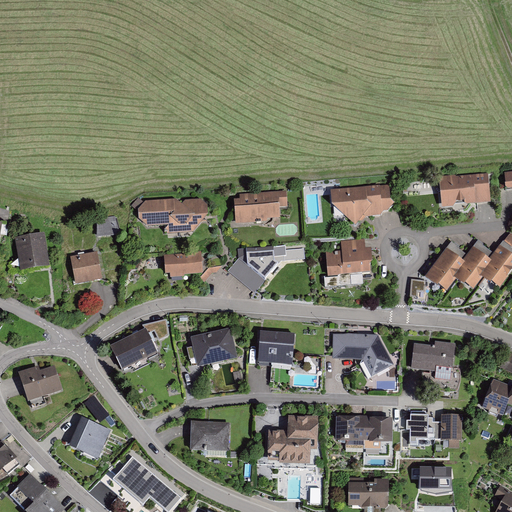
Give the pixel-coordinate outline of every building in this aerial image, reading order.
[(511,172),(502,173),(503,190),(509,190),(511,192),(511,172)] [(485,174),(436,178),(439,209),(488,205),(485,174)] [(388,187),(329,191),(329,207),(349,224),(366,222),(367,218),(378,218),(389,206),(388,187)] [(286,192),(231,195),(233,221),(278,218),(277,209),(287,209),(286,192)] [(198,201),(143,202),(135,213),(135,221),(145,228),(164,227),(170,235),(190,233),(204,215),(204,205),(198,201)] [(114,219),(96,221),(98,239),(116,237),(114,219)] [(21,273),(50,269),(45,234),(15,239),(19,263),(20,272),(21,273)] [(340,252),(325,253),(325,275),(370,274),(369,250),(363,250),(363,241),(340,241),(340,252)] [(283,247),(237,250),(238,259),(228,271),(250,291),(268,271),(284,256),(283,247)] [(459,262),(443,250),(422,277),(442,293),(453,279),(470,291),(480,278),(496,290),(511,268),(511,258),(496,247),(486,261),(469,249),(459,262)] [(71,259),(76,287),(103,282),(98,253),(71,259)] [(197,253),(160,254),(161,276),(198,274),(197,253)] [(11,273),(20,272),(19,263),(10,264),(11,273)] [(326,278),(327,285),(343,284),(343,283),(352,283),(351,276),(326,278)] [(142,330),(106,346),(116,370),(153,354),(142,330)] [(191,339),(198,370),(205,369),(231,363),(238,361),(231,330),(191,339)] [(295,336),(261,334),(260,348),(259,365),(293,367),(293,362),(294,356),(294,350),(295,336)] [(333,361),(363,362),(372,378),(394,366),(378,337),(333,336),(333,361)] [(433,348),(413,345),(409,370),(432,373),(433,366),(452,368),(455,345),(434,342),(433,348)] [(511,374),(511,355),(507,353),(500,370),(511,374)] [(37,365),(17,372),(27,402),(60,391),(52,367),(39,371),(37,365)] [(511,388),(494,381),(482,411),(504,419),(504,418),(508,408),(509,404),(511,397),(511,388)] [(96,396),(86,404),(102,423),(112,415),(96,396)] [(392,417),(337,414),(336,443),(391,445),(392,417)] [(285,432),(263,432),(263,458),(273,459),(273,463),(305,463),(305,446),(314,446),(314,415),(285,415),(285,432)] [(430,441),(430,424),(430,417),(409,417),(409,443),(430,443),(430,441)] [(441,441),(441,443),(462,444),(463,417),(442,417),(441,424),(441,441)] [(112,432),(81,418),(68,446),(99,460),(112,432)] [(230,424),(191,424),(191,452),(230,453),(230,424)] [(430,441),(441,441),(441,424),(430,424),(430,441)] [(0,467),(10,460),(0,445),(0,467)] [(172,511),(183,501),(133,457),(113,479),(143,506),(150,499),(165,511),(172,511)] [(454,492),(453,467),(420,467),(420,491),(436,495),(454,492)] [(59,511),(61,511),(29,476),(7,496),(21,511),(59,511)] [(363,511),(385,511),(385,501),(389,502),(389,482),(375,482),(374,486),(349,485),(349,508),(360,509),(363,511)] [(511,511),(511,493),(501,487),(496,496),(500,499),(492,511),(511,511)]
